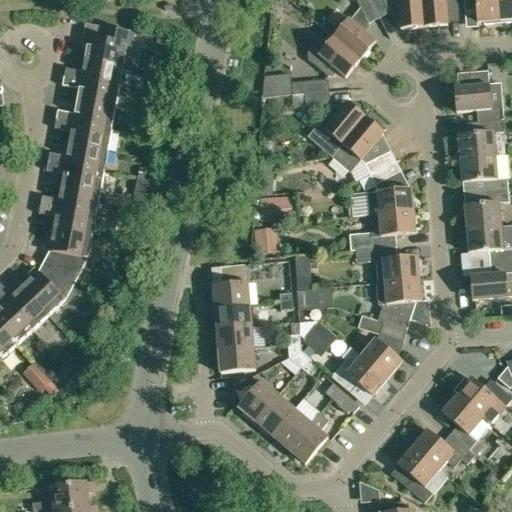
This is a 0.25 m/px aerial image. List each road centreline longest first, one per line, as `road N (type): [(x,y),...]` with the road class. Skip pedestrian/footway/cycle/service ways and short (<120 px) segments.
road 1 (tertiary): [(138,437),(219,0)]
road 2 (residential): [(340,485),(283,484),(217,431),(138,437)]
road 3 (residential): [(447,342),(430,143)]
road 4 (residential): [(0,260),(16,237),(34,128),(32,79)]
road 5 (residential): [(447,342),(345,466),(340,485)]
road 6 (residential): [(430,143),(376,98),(375,80),(396,53),(423,51)]
road 7 (residential): [(0,454),(138,437)]
road 8 (residential): [(47,66),(49,52),(35,36),(9,42),(7,69),(32,79)]
